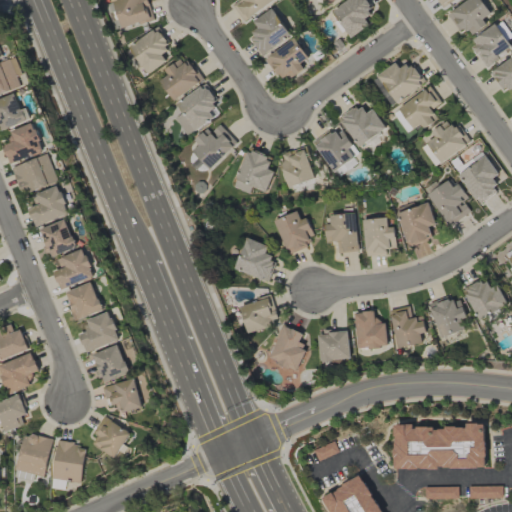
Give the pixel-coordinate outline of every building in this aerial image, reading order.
[(115,0),(113,1),(122,29),(152,19),(145,0),(115,0)] [(242,21),(276,2),(274,0),(240,0),(233,4),(242,21)] [(348,38),(370,27),(366,18),(373,14),(366,0),(349,0),(334,7),(348,38)] [(472,35),(488,24),(484,20),(493,14),(482,0),(468,0),(448,15),(460,32),(466,27),(472,35)] [(253,21),(259,31),(250,36),(261,55),(291,38),(275,9),(253,21)] [(470,40),(484,65),(511,50),(511,48),(499,24),(470,40)] [(146,74),(167,62),(163,55),(171,50),(158,28),(129,46),(146,74)] [(309,58),(296,38),(266,57),(282,83),(305,68),(301,63),(309,58)] [(168,75),(160,81),(173,101),(202,82),(185,57),(165,71),(168,75)] [(0,95),(22,87),(18,76),(23,75),(16,58),(0,63),(0,95)] [(378,77),(396,103),(424,84),(405,58),(378,77)] [(503,92),(511,87),(511,58),(491,71),(503,92)] [(177,103),(183,113),(174,118),(186,136),(223,112),(204,85),(177,103)] [(438,120),(431,109),(440,104),(430,88),(393,112),(406,133),(421,124),(424,129),(438,120)] [(0,99),(0,130),(0,132),(29,121),(18,93),(0,99)] [(365,115),(358,105),(339,118),(359,147),(386,128),(373,109),(365,115)] [(467,144),(449,119),(431,132),(435,137),(421,147),(435,167),(467,144)] [(10,132),(14,142),(3,146),(11,165),(45,151),(34,123),(10,132)] [(219,125),(211,132),(208,129),(188,146),(209,169),(237,144),(219,125)] [(233,187),(249,194),(251,187),(266,193),(274,172),(268,169),(273,158),(249,148),(233,187)] [(314,178),(305,151),(278,160),(287,188),(314,178)] [(23,196),(59,181),(48,154),(12,168),(23,196)] [(199,172),(205,165),(193,154),(186,161),(199,172)] [(493,178),(499,174),(486,156),(459,176),(479,203),(500,187),(493,178)] [(459,183),(453,187),(449,181),(428,193),(448,225),(470,212),(464,201),(468,198),(459,183)] [(70,215),(60,186),(35,194),(39,205),(29,208),(36,227),(70,215)] [(436,225),(429,200),(397,209),(408,246),(433,239),(429,227),(436,225)] [(307,218),(301,220),(298,211),(274,221),(287,252),(316,241),(307,218)] [(357,213),(330,215),(331,224),(325,224),(326,242),(337,242),(338,253),(358,252),(357,213)] [(363,219),(366,257),(387,255),(386,249),(397,248),(395,227),(389,227),(388,217),(363,219)] [(78,247),(66,219),(39,231),(51,259),(78,247)] [(266,253),(269,246),(247,237),(235,269),(266,281),(276,257),(266,253)] [(62,269),(54,272),(62,291),(96,277),(84,248),(57,259),(62,269)] [(499,286),(489,291),(484,280),(464,289),(478,320),(509,306),(499,286)] [(78,320),(104,310),(93,282),(67,292),(78,320)] [(239,306),(247,332),(279,323),(272,296),(239,306)] [(441,338),(465,330),(462,320),(467,318),(460,299),(450,302),(449,297),(429,304),(441,338)] [(389,311),(398,349),(423,343),(420,334),(426,332),(422,316),(413,319),(410,306),(389,311)] [(354,313),(358,349),(387,346),(384,319),(374,320),(373,311),(354,313)] [(80,334),(86,352),(120,341),(111,312),(85,320),(89,331),(80,334)] [(21,329),(14,332),(11,325),(0,329),(0,354),(2,360),(29,349),(21,329)] [(296,372),(308,348),(298,344),(303,334),(285,325),(269,358),(296,372)] [(350,359),(349,330),(327,332),(327,334),(318,335),(320,361),(350,359)] [(105,383),(130,373),(119,344),(93,355),(105,383)] [(33,386),(30,374),(38,372),(33,354),(0,363),(0,369),(7,393),(33,386)] [(103,387),(106,400),(113,398),(117,414),(143,407),(136,379),(103,387)] [(27,414),(20,394),(0,401),(0,420),(5,432),(24,425),(21,416),(27,414)] [(114,459),(131,433),(105,416),(93,433),(98,436),(92,443),(114,459)] [(395,425),(486,423),(487,467),(396,469),(395,425)] [(24,433),(15,470),(44,477),(53,440),(24,433)] [(81,483),(87,446),(58,441),(52,478),(81,483)] [(318,461),(339,453),(335,442),(314,450),(318,461)] [(380,511),(360,477),(323,499),(330,511),(380,511)] [(425,500),(459,499),(458,486),(425,488),(425,500)] [(469,487),(469,499),(503,498),(503,486),(469,487)]
